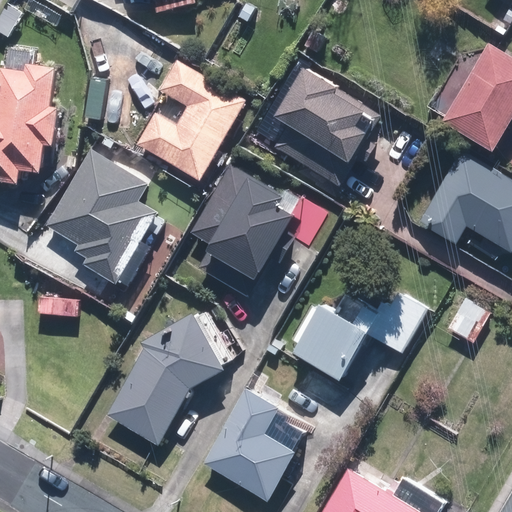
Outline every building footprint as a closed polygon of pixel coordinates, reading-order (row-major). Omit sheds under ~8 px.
[(151,0),(154,13),(192,6),(190,0),(151,0)] [(99,35),(87,52),(117,74),(130,56),(99,35)] [(511,61),(485,46),(437,126),(486,155),(511,112),(511,61)] [(195,184),(243,102),(175,63),(158,92),(183,107),(173,125),(153,114),(133,149),(195,184)] [(20,73),(0,70),(0,184),(13,187),(15,173),(35,176),(39,149),(48,150),(54,110),(45,109),(51,71),(21,66),(20,73)] [(299,72),(267,119),(287,132),(275,149),(335,190),(352,165),(345,161),(348,156),(361,164),(371,148),(362,142),(378,119),(333,89),(330,93),(299,72)] [(124,89),(84,86),(81,125),(120,128),(124,89)] [(147,184),(89,150),(44,226),(76,244),(71,252),(83,259),(79,265),(112,285),(154,214),(135,204),(147,184)] [(507,254),(511,244),(511,184),(458,154),(417,225),(452,245),(462,228),(507,254)] [(282,194),(232,165),(193,232),(211,243),(207,250),(209,251),(199,267),(248,295),(269,259),(280,265),(297,236),(285,229),(293,215),(278,206),(283,197),(281,196),(282,194)] [(399,355),(423,311),(394,295),(387,308),(380,304),(363,335),(399,355)] [(489,313),(464,299),(446,330),(471,344),(489,313)] [(288,355),(334,384),(363,338),(317,309),(288,355)] [(156,445),(186,392),(218,375),(188,317),(135,344),(139,352),(103,415),(156,445)] [(201,467),(266,503),(292,456),(258,436),(273,410),(242,393),(201,467)] [(406,489),(360,463),(331,511),(449,511),(458,497),(416,473),(406,489)]
